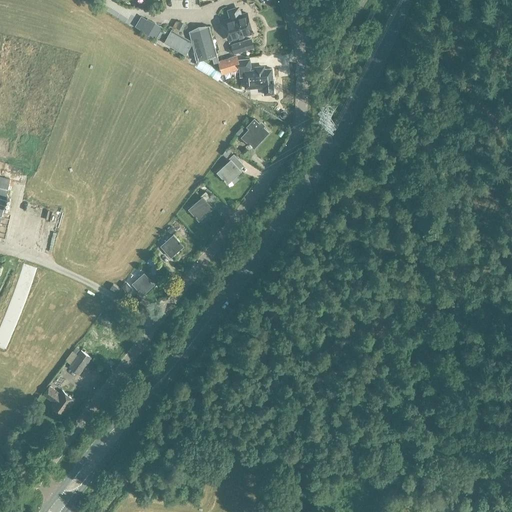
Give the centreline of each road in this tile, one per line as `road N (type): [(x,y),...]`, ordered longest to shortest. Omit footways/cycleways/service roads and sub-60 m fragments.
road 1 (tertiary): [(62,501),(222,308),(312,182),(406,0)]
road 2 (residential): [(40,479),(294,142),(302,84)]
